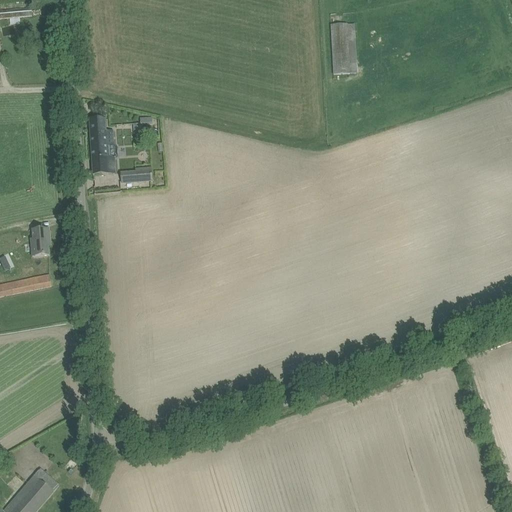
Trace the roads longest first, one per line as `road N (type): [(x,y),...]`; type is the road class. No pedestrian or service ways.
road 1 (unclassified): [(98,443),(71,0)]
road 2 (unclassified): [(98,443),(188,436),(511,323)]
